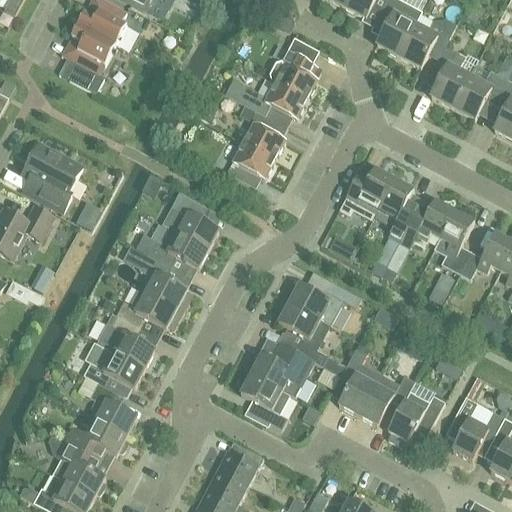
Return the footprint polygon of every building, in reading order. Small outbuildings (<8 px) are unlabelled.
[(25,0),(11,0),(4,14),(15,20),(25,0)] [(128,0),(126,5),(145,15),(153,0),(128,0)] [(322,0),(344,11),(349,0),(322,0)] [(349,0),(344,11),(366,23),(378,1),(387,6),(390,0),(349,0)] [(391,0),(390,0),(387,6),(376,27),(386,32),(377,49),(399,61),(416,29),(417,30),(423,17),(411,10),(391,0)] [(426,0),(402,0),(429,13),(433,3),(426,0)] [(84,17),(78,29),(116,50),(127,29),(121,27),(127,16),(100,2),(90,20),(84,17)] [(428,36),(417,30),(416,29),(399,61),(421,73),(433,50),(443,55),(445,51),(457,29),(447,24),(434,25),(428,36)] [(116,50),(78,29),(71,42),(77,44),(67,63),(77,69),(69,84),(96,98),(104,82),(99,80),(105,70),(116,50)] [(445,51),(443,55),(433,73),(443,78),(431,101),(453,113),(470,81),(459,75),(466,62),(445,51)] [(275,87),(307,105),(318,85),(316,83),(321,73),(288,55),(283,65),(276,67),(270,79),(272,86),(275,88),(275,87)] [(470,81),(453,113),(475,124),(487,102),(497,107),(511,78),(511,65),(507,63),(499,80),(477,68),(471,81),(470,81)] [(511,78),(497,107),(506,112),(494,135),(511,144),(511,78)] [(275,87),(275,88),(268,102),(234,84),(226,99),(256,115),(288,133),(293,123),(297,125),(307,105),(275,87)] [(0,119),(9,103),(0,98),(0,119)] [(288,133),(256,115),(250,126),(254,128),(243,147),(275,165),(286,145),(282,143),(288,133)] [(275,165),(243,147),(242,150),(238,148),(231,162),(234,164),(227,177),(249,189),(255,179),(265,185),(275,165)] [(45,192),(39,204),(63,217),(73,200),(69,198),(83,172),(62,160),(60,165),(37,152),(22,180),(45,192)] [(376,218),(380,211),(395,184),(375,173),(362,198),(351,193),(340,215),(350,220),(357,208),(376,218)] [(395,184),(380,211),(390,216),(386,223),(396,229),(378,263),(388,268),(397,252),(398,252),(400,247),(412,225),(401,219),(415,194),(395,184)] [(178,238),(209,254),(220,235),(197,223),(203,212),(180,200),(172,215),(186,223),(178,238)] [(422,231),(412,225),(400,247),(410,253),(413,247),(424,253),(431,238),(440,243),(455,216),(435,205),(422,231)] [(4,215),(0,221),(0,258),(13,265),(27,239),(41,246),(54,222),(35,211),(27,227),(4,215)] [(475,226),(455,216),(440,243),(450,248),(446,256),(448,257),(441,269),(460,279),(472,257),(462,251),(475,226)] [(209,254),(178,238),(170,233),(162,249),(144,239),(136,254),(144,258),(171,272),(176,262),(199,274),(209,254)] [(482,263),(472,257),(460,279),(471,285),(477,272),(487,278),(491,271),(501,276),(511,254),(511,246),(496,238),(482,263)] [(511,254),(501,276),(510,281),(506,288),(511,291),(511,295),(508,303),(511,305),(511,254)] [(171,272),(144,258),(138,269),(142,271),(140,275),(154,282),(146,298),(183,318),(193,300),(187,297),(188,295),(165,283),(171,272)] [(30,305),(41,311),(45,303),(13,285),(7,298),(27,309),(30,305)] [(46,289),(38,285),(34,292),(43,297),(46,289)] [(289,308),(330,330),(343,306),(356,313),(362,302),(334,287),(325,303),(299,289),(289,308)] [(183,318),(146,298),(138,313),(124,305),(121,311),(104,303),(99,311),(116,320),(139,332),(144,322),(167,334),(168,332),(174,335),(183,318)] [(330,330),(289,308),(278,328),(305,342),(302,347),(296,357),(314,367),(339,380),(345,370),(317,355),(330,330)] [(139,332),(116,320),(110,331),(106,332),(101,342),(102,347),(116,354),(114,358),(145,374),(155,355),(133,343),(139,332)] [(314,367),(296,357),(281,349),(272,365),(262,360),(251,379),(290,400),(295,402),(314,367)] [(358,421),(381,379),(362,369),(367,360),(356,354),(342,379),(353,384),(339,410),(358,421)] [(145,374),(114,358),(106,373),(92,365),(84,380),(98,388),(107,392),(112,382),(135,394),(145,374)] [(290,400),(251,379),(241,398),(267,412),(261,423),(282,434),(288,423),(280,419),(290,400)] [(400,389),(381,379),(358,421),(378,431),(392,405),(402,411),(415,386),(405,380),(400,389)] [(107,392),(98,388),(90,403),(95,405),(91,415),(92,418),(98,421),(96,425),(127,442),(138,422),(115,410),(121,400),(107,392)] [(405,406),(388,437),(391,438),(388,444),(403,451),(405,446),(408,448),(422,422),(434,428),(445,407),(433,400),(425,416),(405,406)] [(492,446),(485,442),(489,435),(470,424),(478,408),(466,402),(455,423),(466,429),(453,455),(472,466),(477,458),(484,461),(492,446)] [(510,486),(511,481),(511,446),(507,444),(511,435),(511,426),(505,423),(493,444),(504,449),(490,475),(510,486)] [(74,433),(66,448),(89,460),(94,450),(117,461),(119,456),(122,458),(125,455),(127,451),(128,447),(125,445),(127,442),(96,425),(88,440),(74,433)] [(65,466),(56,481),(95,502),(97,498),(100,500),(103,496),(104,493),(106,489),(103,487),(106,482),(83,470),(89,460),(66,448),(58,462),(65,466)] [(228,456),(218,475),(249,491),(264,463),(246,454),(241,463),(228,456)] [(218,475),(209,493),(239,509),(249,491),(218,475)] [(89,511),(95,502),(56,481),(47,496),(42,493),(34,508),(41,511),(60,511),(62,509),(67,511),(89,511)] [(237,511),(239,509),(209,493),(199,511),(201,511),(237,511)] [(318,497),(312,508),(320,511),(324,511),(329,503),(318,497)] [(295,502),(289,511),(303,511),(306,508),(295,502)]
